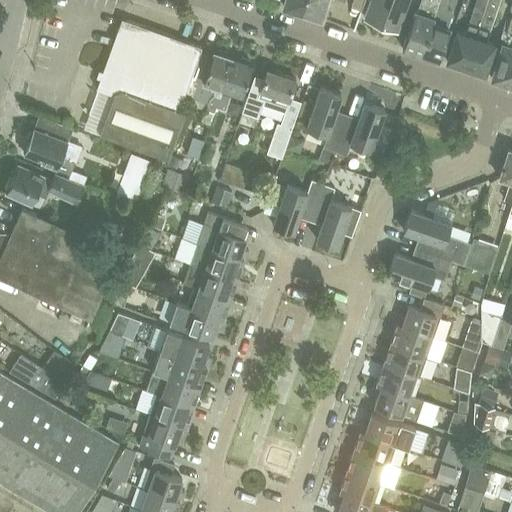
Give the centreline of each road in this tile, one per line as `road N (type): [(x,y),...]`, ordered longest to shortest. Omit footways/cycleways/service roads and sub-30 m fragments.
road 1 (unclassified): [(498,98),(204,0)]
road 2 (residential): [(224,497),(216,464),(278,280),(299,267),(349,284)]
road 3 (residential): [(349,284),(383,208),(476,162),(498,98)]
road 4 (residential): [(282,511),(358,311),(349,284)]
